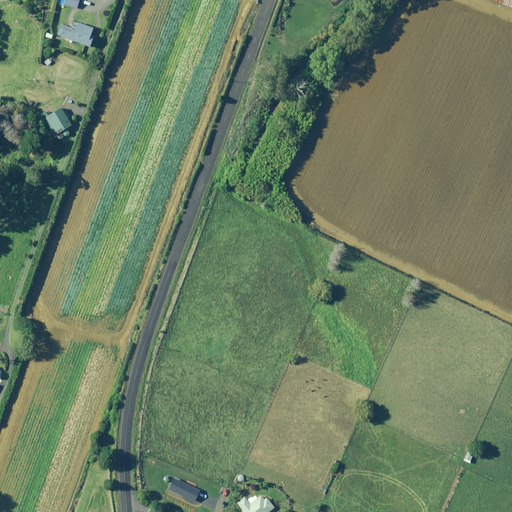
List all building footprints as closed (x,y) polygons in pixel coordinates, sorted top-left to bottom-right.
[(79,0),(66,0),(65,5),(77,8),(79,0)] [(511,0),(492,0),(511,8),(511,0)] [(68,42),(72,44),(73,42),(89,47),(93,36),(92,36),(94,29),(74,21),(72,27),(61,23),(57,35),(60,36),(60,37),(69,40),(68,42)] [(75,130),(62,108),(43,119),(56,141),(75,130)] [(236,503),(242,510),(241,511),(266,511),(267,511),(274,506),(263,492),(258,496),(256,494),(253,497),(251,495),(246,499),(244,496),(236,503)]
